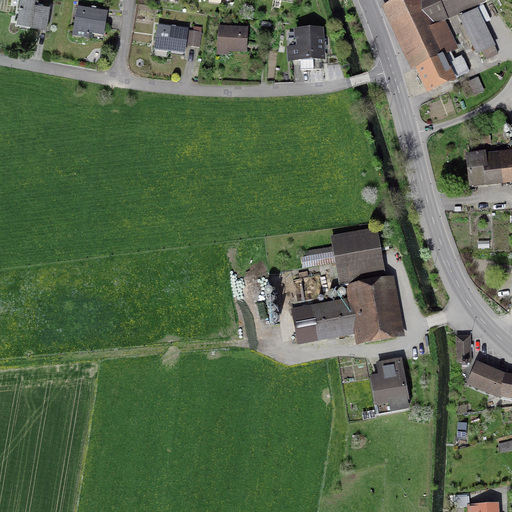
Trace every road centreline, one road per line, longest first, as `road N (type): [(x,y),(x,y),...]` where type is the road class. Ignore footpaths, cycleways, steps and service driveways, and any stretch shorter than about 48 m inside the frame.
road 1 (residential): [(116,82),(290,91),(393,70)]
road 2 (tertiary): [(411,133),(458,286),(511,347)]
